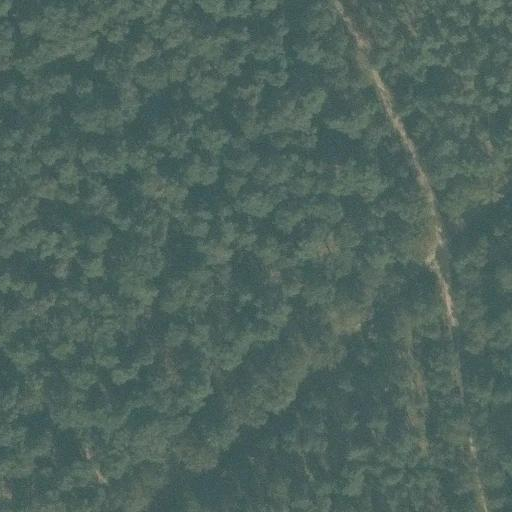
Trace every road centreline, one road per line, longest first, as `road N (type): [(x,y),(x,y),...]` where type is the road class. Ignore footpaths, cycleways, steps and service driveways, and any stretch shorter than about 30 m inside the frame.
road 1 (track): [(143,511),(453,236)]
road 2 (track): [(453,236),(496,511)]
road 3 (track): [(344,0),(373,42),(453,236)]
